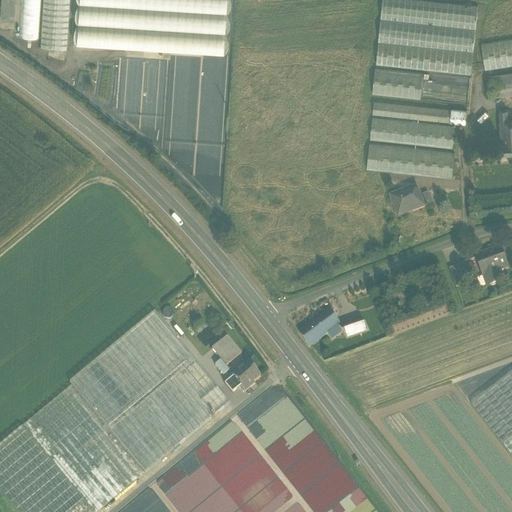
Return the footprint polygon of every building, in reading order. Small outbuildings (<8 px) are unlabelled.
[(13,0),(1,0),(0,20),(12,21),(13,0)] [(69,0),(42,0),(40,50),(66,51),(69,0)] [(78,0),(75,46),(224,56),(227,0),(78,0)] [(478,5),(427,0),(383,0),(377,63),(471,73),(478,5)] [(511,37),(481,42),(485,68),(511,64),(511,37)] [(470,77),(375,67),(372,93),(467,103),(470,77)] [(511,76),(489,79),(491,96),(511,93),(511,76)] [(459,110),(375,101),(373,115),(453,123),(455,124),(455,123),(458,123),(459,110)] [(511,120),(508,120),(507,109),(499,110),(502,143),(511,142),(511,120)] [(467,111),(459,110),(458,123),(461,123),(460,124),(463,124),(463,123),(466,124),(467,111)] [(457,126),(373,118),(371,141),(455,149),(457,126)] [(511,142),(502,143),(499,143),(500,153),(511,151),(511,142)] [(454,152),(371,144),(368,170),(452,178),(454,152)] [(416,186),(392,196),(399,213),(412,208),(413,211),(424,206),(416,186)] [(428,192),(423,194),(427,205),(432,203),(428,192)] [(501,248),(476,256),(483,277),(486,276),(490,286),(502,282),(499,271),(508,268),(501,248)] [(470,276),(465,262),(459,265),(459,266),(464,278),(470,276)] [(459,266),(450,269),(456,286),(466,283),(464,278),(459,266)] [(340,326),(330,312),(323,317),(329,326),(324,330),(326,334),(323,336),(328,342),(342,332),(339,327),(340,326)] [(157,315),(72,385),(72,386),(93,412),(179,341),(157,315)] [(323,317),(300,334),(309,346),(323,336),(326,334),(324,330),(329,326),(323,317)] [(340,326),(339,327),(342,332),(347,338),(367,331),(360,320),(340,326)] [(242,353),(227,336),(212,350),(226,367),(242,353)] [(231,403),(181,343),(162,359),(212,419),(231,403)] [(223,375),(228,370),(220,359),(214,364),(223,375)] [(210,420),(160,361),(95,414),(145,474),(210,420)] [(250,363),(233,376),(234,377),(231,380),(238,390),(242,387),(246,392),(252,387),(251,385),(261,377),(250,363)] [(511,372),(471,405),(511,457),(511,372)] [(238,390),(231,380),(225,385),(233,394),(238,390)] [(93,412),(72,386),(22,427),(92,511),(97,511),(145,474),(95,414),(93,412)] [(273,386),(237,414),(240,419),(277,391),(273,386)] [(236,423),(127,511),(224,511),(241,498),(275,470),(236,423)] [(92,511),(22,427),(0,445),(0,491),(17,511),(92,511)] [(275,470),(241,498),(252,511),(268,511),(283,500),(294,492),(275,470)] [(294,492),(283,500),(291,510),(302,501),(294,492)]
